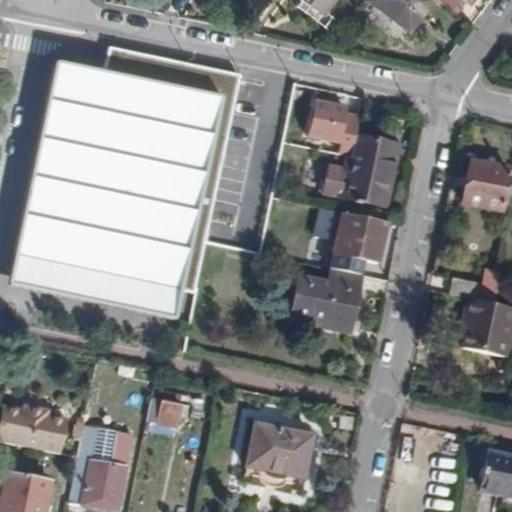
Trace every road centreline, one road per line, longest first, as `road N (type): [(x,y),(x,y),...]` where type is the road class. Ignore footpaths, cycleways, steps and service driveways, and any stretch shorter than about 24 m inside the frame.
road 1 (residential): [(445,98),(20,8)]
road 2 (residential): [(445,98),(366,511)]
